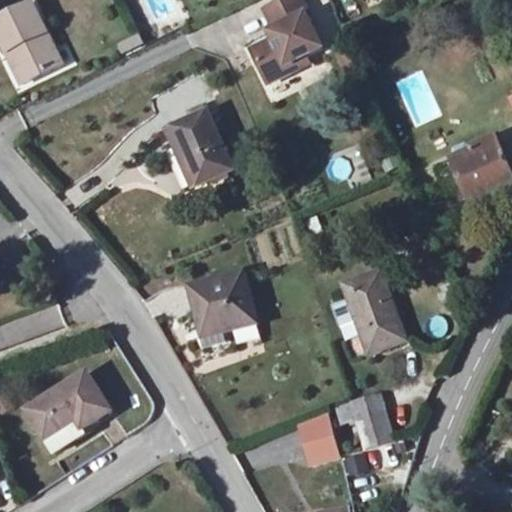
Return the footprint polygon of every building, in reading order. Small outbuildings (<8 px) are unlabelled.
[(261,0),(267,12),(291,0),(261,0)] [(303,0),(291,0),(267,12),(278,33),(275,34),(279,40),(265,47),(283,83),(308,70),(305,64),(322,55),(327,52),(310,19),(312,18),(303,0)] [(15,51),(31,82),(64,67),(34,6),(0,22),(0,36),(9,54),(15,51)] [(368,22),(340,26),(347,79),(375,75),(368,22)] [(24,86),(31,82),(15,51),(9,54),(24,86)] [(322,55),(305,64),(308,70),(326,61),(322,55)] [(200,188),(237,173),(211,113),(210,113),(208,106),(191,113),(194,120),(173,129),(200,188)] [(454,163),(468,198),(472,206),(511,189),(511,173),(497,139),(452,157),(454,163)] [(458,203),(468,198),(454,163),(435,171),(447,199),(455,196),(458,203)] [(351,303),(363,336),(370,356),(406,342),(382,274),(345,287),(351,303)] [(193,289),(204,333),(206,339),(226,334),(259,326),(246,276),(193,289)] [(348,343),(363,336),(351,303),(334,309),(348,343)] [(84,432),(98,423),(113,413),(89,375),(30,413),(48,442),(79,423),(84,432)] [(381,397),(353,406),(366,452),(395,443),(381,397)] [(301,428),(310,456),(340,447),(331,415),(301,428)] [(101,427),(98,423),(84,432),(79,423),(48,442),(56,456),(101,427)]
